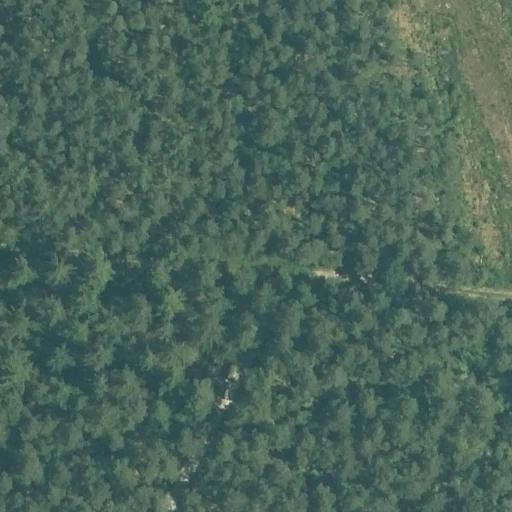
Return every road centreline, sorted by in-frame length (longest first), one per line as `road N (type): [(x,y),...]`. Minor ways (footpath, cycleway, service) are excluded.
road 1 (track): [(0,244),(511,295)]
road 2 (track): [(291,274),(161,511)]
